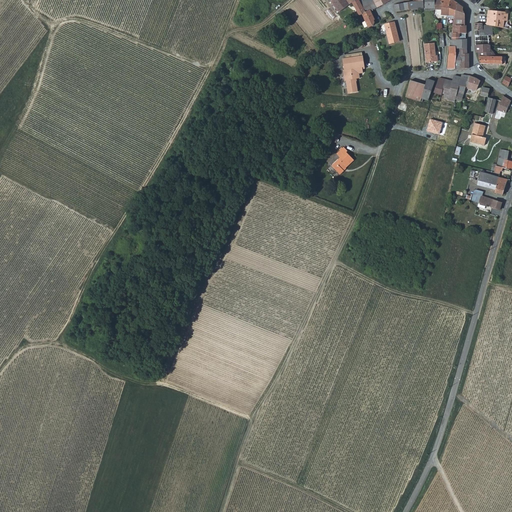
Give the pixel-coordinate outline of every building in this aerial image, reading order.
[(342,0),(331,0),(339,11),(347,6),(342,0)] [(360,0),(357,0),(354,2),(360,15),(363,13),(366,12),(361,1),(360,0)] [(362,0),(361,1),(366,12),(370,10),(372,9),(367,0),(362,0)] [(372,10),(378,7),(374,0),(367,0),(372,9),(372,10)] [(419,11),(419,8),(421,8),(424,8),(424,0),(412,1),(405,3),(405,9),(413,9),(414,12),(419,11)] [(437,18),(439,18),(439,15),(449,15),(450,9),(450,4),(451,0),(425,0),(426,9),(436,9),(437,18)] [(455,18),(454,24),(466,25),(465,14),(463,10),(464,7),(453,0),(451,0),(450,4),(450,9),(449,15),(449,17),(455,18)] [(395,5),(396,11),(405,9),(405,3),(395,5)] [(363,13),(366,19),(373,15),(370,10),(366,12),(363,13)] [(495,26),(507,28),(508,12),(489,10),(488,25),(495,26)] [(373,15),(366,19),(370,27),(374,24),(375,22),(375,20),(376,19),(373,15)] [(400,41),(395,21),(385,24),(390,43),(400,41)] [(489,35),(496,35),(495,26),(488,25),(485,25),(485,23),(475,23),(476,36),(483,35),(489,35)] [(455,33),(454,39),(466,39),(466,33),(468,32),(467,25),(466,25),(454,24),(452,24),(451,27),(454,28),(453,32),(455,33)] [(490,44),(489,35),(483,35),(476,36),(476,44),(490,44)] [(468,39),(466,39),(454,39),(452,39),(452,46),(456,46),(456,48),(461,48),(468,48),(468,39)] [(423,44),(426,63),(438,61),(435,43),(423,44)] [(477,52),(479,52),(492,51),(491,47),(491,44),(490,44),(476,44),(477,52)] [(456,62),(457,62),(456,48),(456,46),(452,46),(450,46),(450,54),(449,56),(448,69),(456,68),(456,62)] [(491,47),(492,51),(479,52),(480,56),(498,56),(492,47),(491,47)] [(468,53),(462,54),(461,48),(456,48),(457,62),(456,62),(456,68),(463,68),(463,61),(470,60),(470,53),(468,53)] [(367,66),(365,55),(345,58),(346,69),(345,69),(346,75),(347,75),(350,92),(360,91),(358,80),(357,78),(362,77),(361,73),(365,72),(364,67),(367,66)] [(506,63),(506,56),(498,56),(480,56),(482,63),(503,64),(506,63)] [(461,86),(469,87),(471,75),(463,74),(462,76),(461,86)] [(449,99),(448,100),(456,102),(457,99),(463,101),(465,94),(458,92),(460,85),(461,86),(462,76),(456,76),(455,81),(447,79),(443,93),(446,93),(445,98),(449,99)] [(440,77),(435,92),(443,94),(443,93),(447,79),(440,77)] [(430,100),(436,81),(428,78),(426,84),(422,98),(430,100)] [(413,98),(419,82),(412,80),(407,96),(413,98)] [(422,98),(426,84),(419,82),(413,98),(421,101),(422,98)] [(490,96),(491,89),(484,87),(482,94),(490,96)] [(499,109),(508,112),(511,101),(511,99),(505,95),(499,109)] [(494,114),(498,99),(490,97),(487,112),(494,114)] [(471,141),(485,145),(487,137),(483,136),(483,134),(484,135),(487,125),(476,122),(474,130),(471,141)] [(346,152),(347,151),(344,147),(337,153),(340,157),(332,165),(340,174),(354,160),(346,152)] [(500,157),(509,159),(510,150),(501,149),(500,157)] [(511,160),(509,160),(509,159),(500,157),(498,166),(511,169),(511,168),(511,167),(511,160)] [(498,166),(497,165),(495,172),(500,173),(500,174),(509,176),(511,169),(498,166)] [(481,171),(479,184),(497,189),(500,176),(481,171)] [(504,194),(509,179),(500,176),(497,189),(496,192),(504,194)] [(479,202),(501,209),(503,202),(496,199),(482,194),(481,197),(477,196),(476,199),(480,200),(479,202)]
